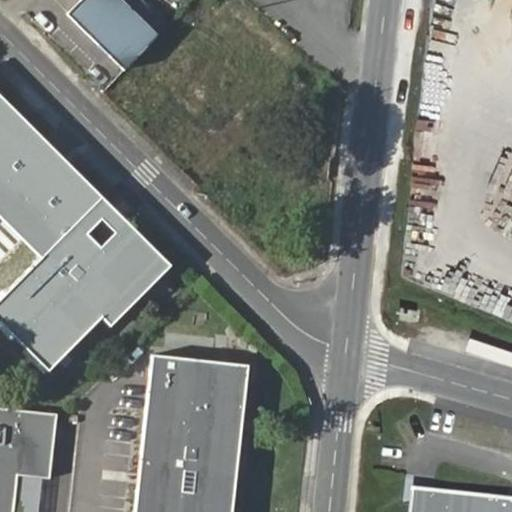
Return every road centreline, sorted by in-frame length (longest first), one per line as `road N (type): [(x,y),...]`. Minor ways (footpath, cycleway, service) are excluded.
road 1 (residential): [(349,352),(265,296),(0,30)]
road 2 (secondary): [(349,352),(388,0)]
road 3 (unknown): [(511,261),(473,231),(462,187),(494,102),(511,86)]
road 4 (residential): [(349,352),(511,397)]
road 5 (secondary): [(332,511),(349,352)]
